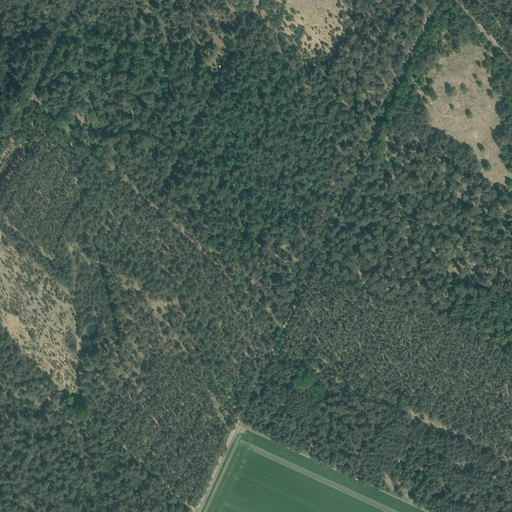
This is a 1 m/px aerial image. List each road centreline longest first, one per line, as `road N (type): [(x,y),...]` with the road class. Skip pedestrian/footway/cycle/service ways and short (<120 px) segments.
road 1 (track): [(194,511),(377,122)]
road 2 (track): [(29,92),(68,128),(89,250),(169,295)]
road 3 (track): [(282,323),(153,204)]
